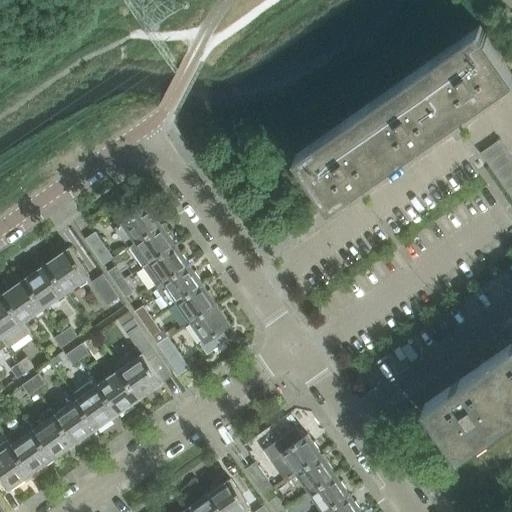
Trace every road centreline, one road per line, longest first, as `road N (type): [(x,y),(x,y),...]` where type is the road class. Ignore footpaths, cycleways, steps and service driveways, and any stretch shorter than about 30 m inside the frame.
road 1 (residential): [(61,511),(293,344)]
road 2 (residential): [(293,344),(141,131)]
road 3 (residential): [(412,511),(293,344)]
road 4 (residential): [(0,230),(141,131)]
